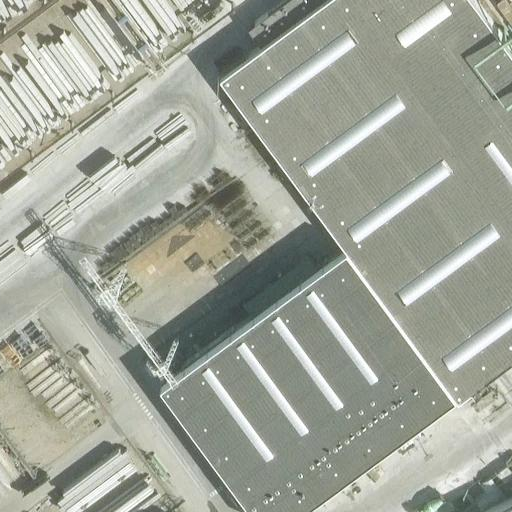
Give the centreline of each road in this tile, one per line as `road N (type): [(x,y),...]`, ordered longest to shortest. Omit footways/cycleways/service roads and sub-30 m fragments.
road 1 (unknown): [(277,0),(0,225)]
road 2 (unknown): [(354,511),(511,410)]
